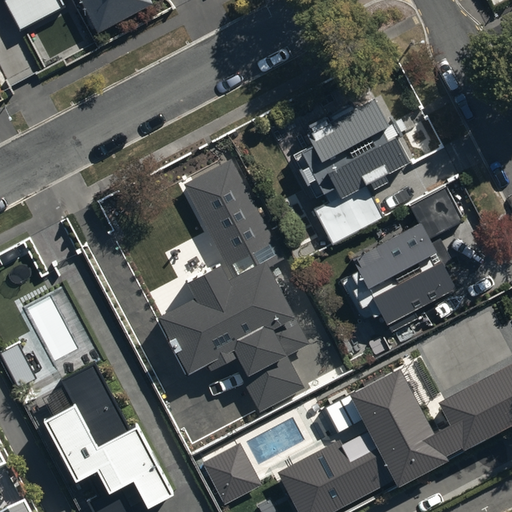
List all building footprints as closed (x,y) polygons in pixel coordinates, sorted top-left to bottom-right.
[(3,0),(20,31),(65,7),(61,0),(3,0)] [(150,0),(81,0),(99,34),(153,5),(150,0)] [(309,146),(293,154),(300,166),(294,169),(302,185),(313,180),(324,203),(312,209),(330,244),(384,218),(370,189),(385,181),(382,174),(405,163),(392,136),(405,129),(400,119),(386,125),(370,95),(301,130),(309,146)] [(283,259),(232,167),(175,199),(214,267),(184,283),(191,297),(155,317),(167,340),(164,341),(170,354),(173,353),(185,375),(204,365),(208,372),(230,360),(258,412),(302,389),(285,356),(309,344),(291,310),(287,312),(265,269),(283,259)] [(357,309),(364,305),(370,317),(377,314),(387,333),(417,318),(412,308),(450,289),(437,263),(430,250),(432,249),(427,239),(461,221),(453,208),(456,206),(443,186),(408,205),(418,224),(349,261),(355,272),(338,280),(348,299),(351,298),(357,309)] [(30,253),(14,260),(31,295),(47,287),(30,253)] [(23,327),(9,334),(22,364),(37,357),(23,327)] [(95,362),(60,380),(74,406),(43,422),(76,483),(97,472),(107,490),(88,500),(94,511),(131,511),(129,506),(142,499),(147,508),(175,493),(139,424),(131,429),(95,362)] [(400,369),(325,408),(341,439),(278,472),(299,511),(330,511),(394,479),(398,487),(511,426),(511,364),(438,403),(450,427),(435,435),(400,369)] [(239,443),(203,463),(225,505),(261,485),(239,443)] [(0,454),(0,511),(26,511),(22,504),(6,511),(0,511),(0,469),(6,466),(0,454)]
